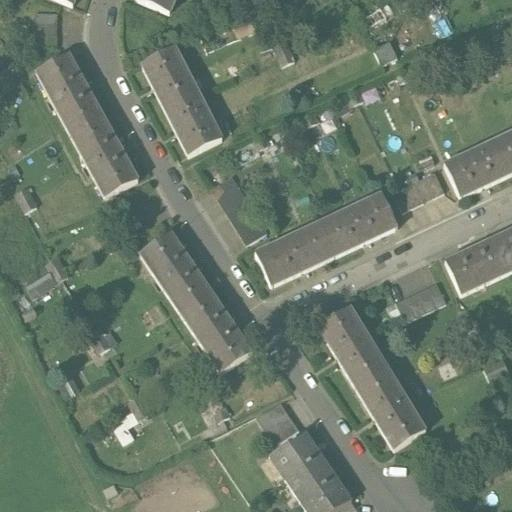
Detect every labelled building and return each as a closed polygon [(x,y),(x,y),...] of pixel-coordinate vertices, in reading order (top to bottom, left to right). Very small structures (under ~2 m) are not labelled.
[(43,0),(73,12),(77,0),(43,0)] [(137,0),(136,3),(169,17),(175,0),(137,0)] [(36,19),(34,53),(56,53),(58,19),(36,19)] [(191,30),(178,37),(182,46),(196,41),(191,30)] [(270,52),(279,71),(293,64),(284,45),(270,52)] [(373,55),(383,75),(399,68),(389,48),(373,55)] [(196,100),(174,54),(141,71),(164,117),(196,100)] [(101,121),(67,60),(34,78),(69,141),(101,121)] [(407,74),(395,80),(399,89),(412,83),(407,74)] [(306,97),(294,103),(299,112),(311,107),(306,97)] [(359,97),(347,102),(352,112),(363,106),(359,97)] [(196,100),(164,117),(188,162),(220,145),(196,100)] [(311,119),(300,125),(305,134),(316,129),(311,119)] [(137,187),(101,121),(69,141),(105,205),(137,187)] [(511,139),(489,151),(505,184),(511,180),(511,139)] [(262,143),(251,148),(255,157),(267,152),(262,143)] [(489,151),(445,172),(460,205),(505,184),(489,151)] [(435,180),(394,199),(403,219),(444,200),(435,180)] [(265,240),(231,183),(212,195),(247,251),(265,240)] [(25,191),(11,199),(21,218),(35,210),(25,191)] [(380,200),(319,230),(335,263),(397,234),(380,200)] [(131,206),(112,218),(130,247),(148,235),(131,206)] [(319,230),(257,260),(272,292),(335,263),(319,230)] [(511,235),(491,246),(506,280),(511,277),(511,235)] [(210,299),(169,239),(138,259),(178,319),(210,299)] [(491,246),(444,268),(460,301),(506,280),(491,246)] [(55,262),(43,270),(54,287),(67,279),(55,262)] [(436,288),(395,308),(405,328),(446,308),(436,288)] [(250,359),(210,299),(178,319),(219,380),(250,359)] [(386,374),(349,313),(317,333),(354,393),(386,374)] [(98,331),(84,340),(95,358),(109,349),(98,331)] [(386,374),(354,393),(393,456),(425,436),(386,374)] [(137,398),(125,406),(135,424),(148,417),(137,398)] [(224,408),(210,415),(214,425),(229,418),(224,408)] [(256,422),(275,451),(298,436),(280,409),(256,422)] [(321,462),(305,439),(273,460),(289,483),(321,462)] [(321,462),(289,483),(304,505),(335,484),(321,462)] [(335,484),(304,505),(308,511),(341,511),(349,507),(351,506),(335,484)]
